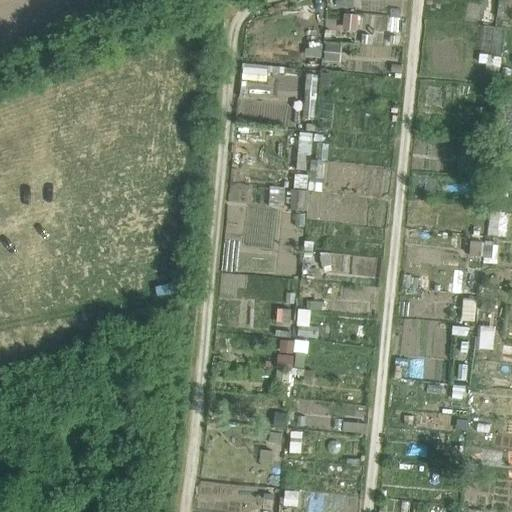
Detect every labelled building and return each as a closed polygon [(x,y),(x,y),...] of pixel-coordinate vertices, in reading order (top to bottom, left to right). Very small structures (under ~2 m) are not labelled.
[(307,40),(297,117),(313,119),(323,42),(307,40)] [(323,60),(341,62),(343,43),(326,40),(323,60)] [(291,208),(306,209),(310,171),(308,171),(312,132),(299,130),(291,208)] [(507,235),(509,211),(490,209),(487,233),(507,235)] [(470,257),(499,258),(499,241),(471,240),(470,257)] [(462,319),(476,320),(477,299),(463,298),(462,319)] [(493,348),(495,325),(480,324),(479,347),(493,348)] [(266,511),(268,488),(204,482),(201,511),(266,511)]
